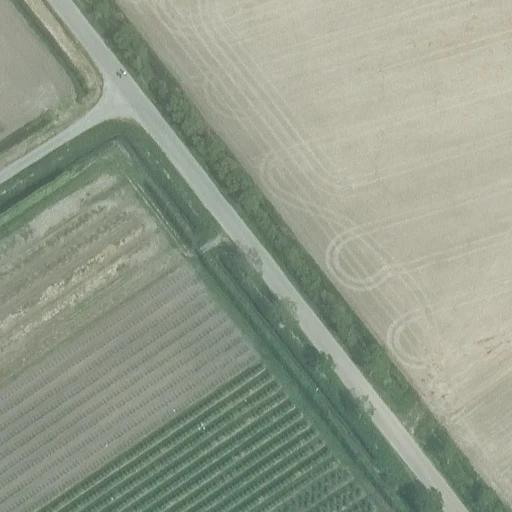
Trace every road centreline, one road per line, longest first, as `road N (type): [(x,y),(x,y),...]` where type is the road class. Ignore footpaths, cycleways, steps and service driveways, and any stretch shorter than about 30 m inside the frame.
road 1 (tertiary): [(450,511),(128,97)]
road 2 (unclassified): [(0,178),(128,97)]
road 3 (tertiary): [(128,97),(56,0)]
